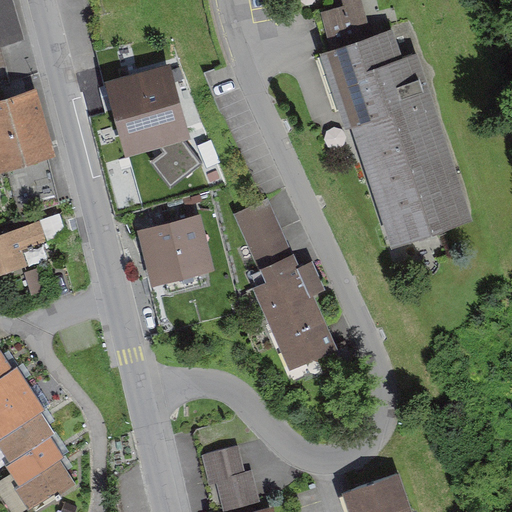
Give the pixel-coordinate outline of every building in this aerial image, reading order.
[(0,0),(0,46),(20,40),(6,0),(0,0)] [(334,0),(348,45),(362,40),(350,0),(334,0)] [(391,262),(464,233),(404,52),(392,56),(383,32),(362,40),(348,45),(306,61),(334,136),(344,134),(391,262)] [(188,142),(163,67),(100,86),(123,161),(188,142)] [(0,175),(51,158),(28,93),(0,102),(0,175)] [(257,276),(289,261),(262,200),(228,216),(257,276)] [(60,233),(53,212),(35,218),(42,239),(60,233)] [(194,215),(134,232),(150,287),(210,270),(194,215)] [(42,239),(35,218),(0,230),(0,274),(21,268),(14,249),(42,239)] [(291,374),(333,354),(289,261),(257,276),(255,277),(261,290),(253,294),(291,374)] [(34,269),(22,274),(29,293),(42,288),(34,269)] [(0,375),(8,370),(0,357),(0,375)] [(0,408),(25,391),(11,370),(0,377),(0,408)] [(41,412),(25,391),(0,408),(0,440),(34,416),(41,412)] [(48,436),(34,416),(0,441),(0,458),(5,466),(43,440),(48,436)] [(58,461),(43,440),(1,470),(16,491),(54,464),(58,461)] [(207,485),(213,507),(252,496),(245,470),(239,472),(232,445),(198,454),(207,485)] [(28,511),(68,484),(54,464),(11,495),(24,511),(28,511)] [(345,511),(405,511),(407,511),(395,474),(339,492),(345,511)]
